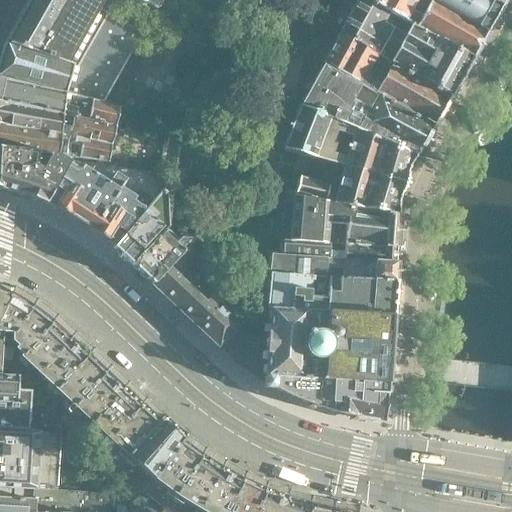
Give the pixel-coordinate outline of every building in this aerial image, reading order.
[(141,34),(107,14),(107,13),(99,9),(103,0),(136,0),(154,10),(160,0),(28,0),(4,42),(5,42),(4,44),(3,44),(0,54),(0,80),(100,105),(141,34)] [(240,21),(252,0),(242,0),(233,17),(240,21)] [(483,33),(425,0),(365,0),(410,25),(469,59),(483,33)] [(498,7),(485,0),(425,0),(483,33),(498,7)] [(469,59),(410,25),(404,37),(373,20),(369,26),(349,15),(338,34),(379,58),(381,53),(377,51),(383,41),(387,43),(390,39),(399,44),(389,63),(391,65),(447,97),(469,59)] [(447,97),(391,65),(380,85),(367,78),(379,58),(338,34),(321,64),(431,127),(447,97)] [(431,127),(321,64),(311,81),(306,78),(301,87),(307,91),(299,106),(340,123),(354,129),(414,155),(418,158),(422,151),(418,148),(431,127)] [(100,105),(0,80),(0,103),(61,116),(73,119),(113,128),(118,109),(100,105)] [(59,127),(61,116),(0,103),(0,125),(109,146),(113,128),(73,119),(71,129),(59,127)] [(407,169),(412,160),(414,155),(354,129),(345,158),(331,154),(340,123),(299,106),(283,150),(342,167),(402,184),(407,169)] [(109,146),(0,125),(0,148),(56,156),(55,158),(67,159),(68,158),(71,158),(106,163),(109,146)] [(160,161),(158,170),(175,172),(179,145),(162,141),(162,143),(161,148),(168,149),(166,162),(160,161)] [(44,205),(67,165),(71,158),(68,158),(67,159),(55,158),(56,156),(0,148),(0,190),(17,195),(19,196),(34,201),(34,200),(42,203),(42,204),(44,205)] [(139,212),(147,198),(151,201),(157,194),(143,183),(133,195),(122,186),(125,181),(113,174),(106,185),(80,168),(78,171),(67,165),(44,205),(45,205),(52,210),(53,208),(92,233),(105,241),(104,243),(111,247),(111,248),(140,214),(139,212)] [(397,200),(402,184),(342,167),(336,188),(298,177),(294,192),(285,189),(283,195),(396,216),(397,200)] [(164,230),(163,195),(159,192),(157,194),(151,201),(140,214),(111,248),(130,266),(164,230)] [(396,216),(283,195),(275,194),(274,203),(292,204),(289,241),(327,244),(330,244),(331,223),(345,224),(343,245),(394,249),(396,216)] [(190,216),(191,204),(188,199),(179,198),(176,219),(185,220),(190,216)] [(151,285),(189,245),(190,243),(191,237),(176,236),(174,238),(164,230),(130,266),(151,285)] [(343,252),(327,251),(327,244),(289,241),(277,240),(276,255),(393,263),(394,249),(343,245),(343,252)] [(245,322),(187,269),(200,255),(189,245),(151,285),(217,347),(235,363),(253,376),(256,337),(249,337),(244,332),(245,322)] [(393,263),(276,255),(268,255),(266,274),(392,283),(393,263)] [(384,385),(386,357),(392,357),(392,346),(387,345),(389,317),(392,283),(266,274),(264,309),(267,310),(265,338),(256,337),(253,376),(262,383),(263,377),(384,385)] [(66,342),(49,327),(49,326),(48,325),(48,326),(30,311),(29,310),(29,311),(9,299),(8,298),(0,295),(0,332),(1,333),(10,333),(9,340),(16,346),(14,349),(21,355),(16,361),(22,366),(25,363),(49,385),(46,388),(52,394),(84,359),(84,358),(84,359),(67,343),(67,342),(66,342)] [(90,424),(120,392),(119,392),(102,376),(101,375),(85,360),(85,359),(84,359),(52,394),(57,399),(60,396),(66,402),(63,405),(69,410),(48,433),(59,434),(67,425),(79,436),(87,427),(87,426),(90,423),(90,424)] [(9,377),(0,376),(0,403),(27,405),(27,404),(35,404),(36,393),(15,391),(16,378),(9,377)] [(382,417),(384,385),(263,377),(262,383),(273,390),(274,389),(285,396),(290,398),(295,400),(301,403),(313,407),(321,410),(330,413),(342,416),(354,418),(376,422),(376,421),(381,417),(382,417)] [(108,440),(137,409),(137,408),(136,409),(120,393),(120,392),(90,424),(90,423),(87,426),(87,427),(95,434),(98,430),(108,440)] [(0,429),(33,432),(35,404),(27,404),(27,405),(0,403),(0,429)] [(123,460),(155,425),(154,425),(137,409),(138,409),(137,409),(108,440),(118,449),(115,453),(122,459),(123,460)] [(171,499),(199,459),(198,459),(179,446),(180,446),(179,445),(178,445),(167,436),(155,426),(155,425),(123,460),(122,459),(109,473),(136,496),(151,478),(153,480),(142,492),(160,506),(161,506),(164,508),(171,499)] [(160,511),(161,506),(160,506),(129,504),(129,493),(55,489),(59,434),(48,433),(33,432),(0,429),(0,511),(160,511)] [(197,509),(219,472),(218,472),(199,460),(199,459),(171,499),(180,504),(183,500),(197,509)] [(225,511),(240,484),(240,483),(240,484),(219,473),(220,473),(219,472),(197,509),(195,511),(225,511)] [(255,511),(262,494),(241,484),(240,484),(225,511),(255,511)] [(315,511),(309,511),(310,510),(309,510),(309,509),(308,509),(307,509),(307,510),(286,504),(286,503),(286,502),(285,502),(284,502),(263,495),(263,494),(262,494),(255,511),(315,511)]
